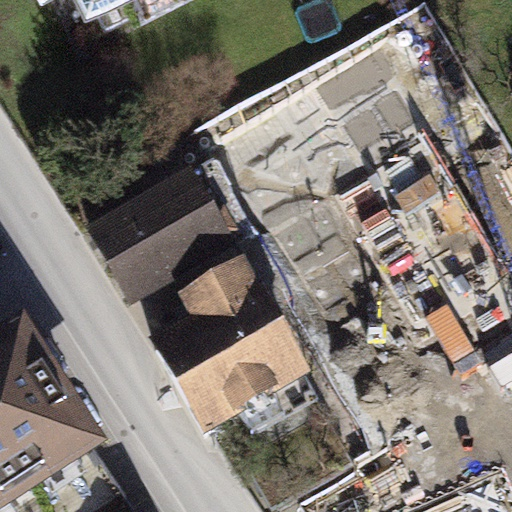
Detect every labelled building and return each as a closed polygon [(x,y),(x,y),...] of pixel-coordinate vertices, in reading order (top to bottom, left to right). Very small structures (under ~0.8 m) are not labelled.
[(126,0),(144,33),(203,0),(88,0),(95,13),(119,0),(126,0)] [(511,290),(511,220),(415,60),(327,113),(456,325),(511,290)] [(363,206),(319,124),(218,180),(263,261),(363,206)] [(239,266),(194,186),(90,245),(135,325),(239,266)] [(323,409),(254,285),(184,324),(195,343),(156,365),(215,469),(323,409)] [(128,511),(38,343),(0,363),(0,511),(128,511)]
